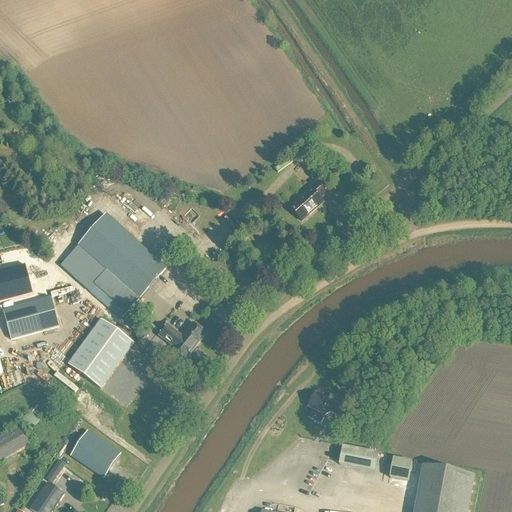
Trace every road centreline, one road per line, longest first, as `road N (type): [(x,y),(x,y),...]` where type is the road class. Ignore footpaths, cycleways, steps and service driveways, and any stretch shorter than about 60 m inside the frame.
road 1 (unclassified): [(130,511),(295,280),(511,85)]
road 2 (track): [(511,281),(438,286),(368,317),(333,344),(254,447),(243,480)]
road 3 (track): [(511,224),(482,220),(413,232),(261,322)]
